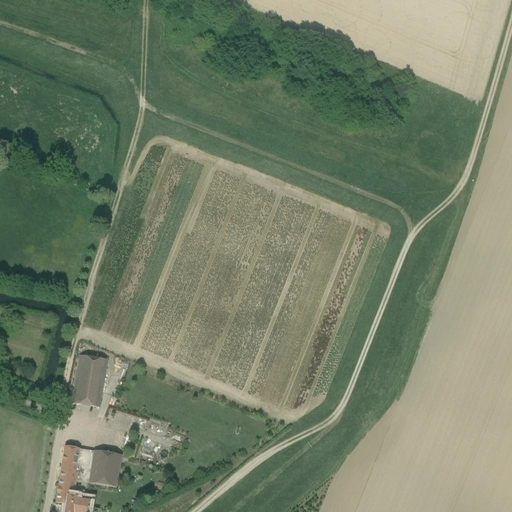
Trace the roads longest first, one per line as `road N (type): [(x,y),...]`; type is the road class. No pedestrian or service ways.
road 1 (track): [(192,511),(256,457),(336,417),(411,233),(466,183),(511,20)]
road 2 (track): [(411,233),(397,208),(161,115),(142,106),(124,72),(0,24)]
road 3 (track): [(60,417),(74,338),(142,106),(145,0)]
